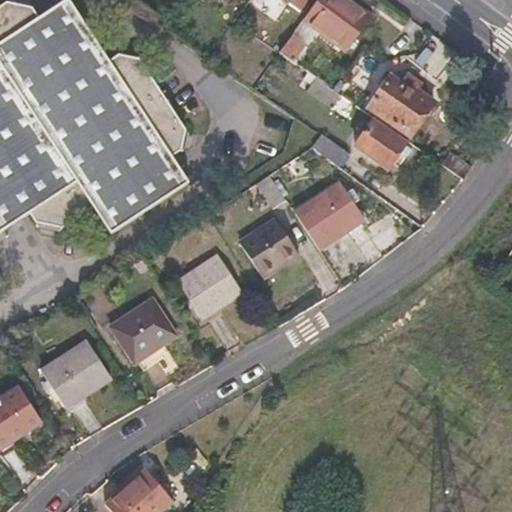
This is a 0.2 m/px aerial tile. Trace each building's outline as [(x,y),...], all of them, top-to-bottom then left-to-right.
[(107,62),(67,0),(64,0),(37,18),(28,3),(5,0),(0,3),(0,230),(28,213),(36,225),(54,231),(91,208),(107,234),(185,184),(169,159),(182,150),(186,133),(138,57),(122,53),(107,62)] [(307,0),(281,0),(298,12),(307,0)] [(371,20),(343,0),(321,0),(302,25),(299,23),(287,39),(299,48),(310,31),(344,56),(371,20)] [(348,106),(330,94),(298,72),(289,84),(340,119),(348,106)] [(399,84),(391,78),(366,112),(409,142),(434,110),(411,93),(416,86),(404,77),(399,84)] [(401,155),(369,133),(353,156),(384,178),(401,155)] [(347,153),(321,136),(312,150),(337,167),(347,153)] [(461,185),(470,173),(446,157),(438,169),(461,185)] [(272,189),(268,182),(255,190),(270,215),(283,207),(280,202),(272,189)] [(282,182),(272,189),(280,202),(291,195),(282,182)] [(292,219),(314,255),(358,227),(336,192),(292,219)] [(294,263),(273,227),(237,248),(259,284),(294,263)] [(236,301),(214,264),(173,289),(195,326),(236,301)] [(172,344),(149,307),(106,332),(130,370),(172,344)] [(105,382),(83,346),(35,375),(58,411),(105,382)] [(0,445),(36,423),(14,388),(0,397),(0,445)] [(100,511),(161,511),(163,510),(137,482),(100,511)]
